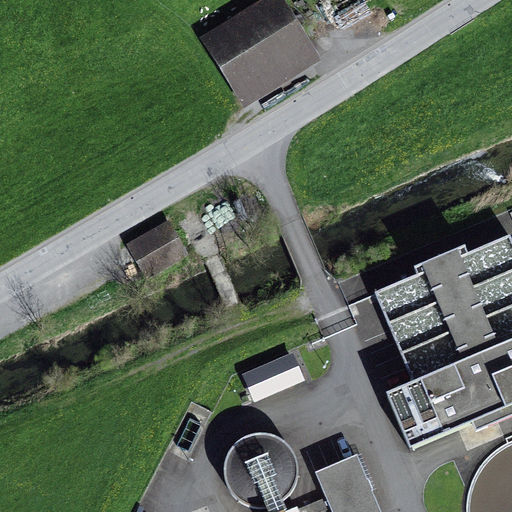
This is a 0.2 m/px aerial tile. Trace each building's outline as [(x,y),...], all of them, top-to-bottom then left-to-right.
[(267,0),(203,39),(241,102),(316,57),(281,0),(267,0)] [(511,223),(508,216),(487,225),(494,239),(511,230),(511,223)] [(154,228),(125,243),(142,274),(172,260),(154,228)] [(417,385),(511,344),(511,243),(511,240),(379,295),(417,385)] [(511,344),(417,385),(394,395),(418,452),(511,411),(511,344)] [(295,354),(244,374),(255,402),(306,382),(295,354)] [(300,511),(301,511),(288,509),(296,462),(295,459),(281,440),(256,436),(249,437),(228,452),(226,470),(227,477),(252,511),(300,511)] [(385,511),(363,456),(321,473),(336,511),(385,511)]
